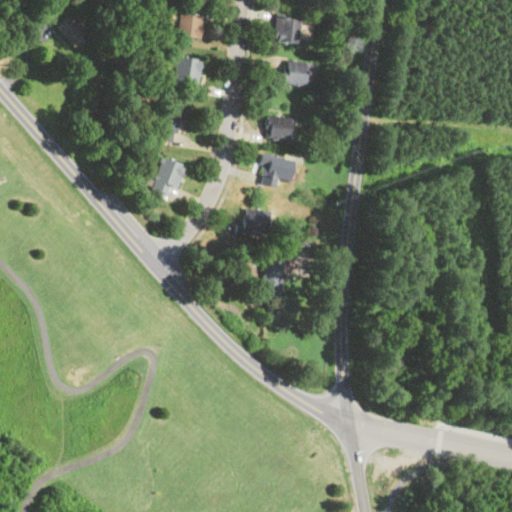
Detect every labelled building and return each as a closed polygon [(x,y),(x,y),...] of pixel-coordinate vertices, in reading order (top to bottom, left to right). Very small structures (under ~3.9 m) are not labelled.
[(200,16),(177,13),(174,35),(197,38),(200,16)] [(296,17),(273,15),(270,40),(294,42),(296,17)] [(77,20),(73,24),(66,16),(54,27),(71,45),(87,30),(77,20)] [(195,85),(198,59),(173,56),(170,82),(195,85)] [(309,62),(281,61),(280,84),(309,85),(309,62)] [(173,142),(177,104),(159,102),(154,140),(173,142)] [(284,141),(287,118),(264,114),(261,138),(284,141)] [(254,180),(283,186),(289,160),(260,154),(254,180)] [(173,187),(179,163),(156,157),(148,189),(164,193),(166,186),(173,187)] [(263,236),(265,210),(238,208),(236,234),(263,236)] [(279,262),(261,262),(261,298),(279,298),(279,262)]
